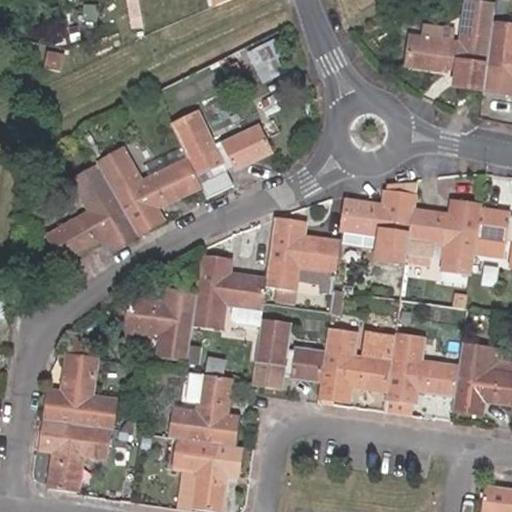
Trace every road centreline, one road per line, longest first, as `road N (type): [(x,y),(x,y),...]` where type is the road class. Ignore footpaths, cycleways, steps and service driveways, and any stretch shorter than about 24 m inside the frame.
road 1 (residential): [(10,509),(38,320),(304,184),(371,133)]
road 2 (track): [(288,0),(0,137)]
road 3 (residential): [(471,447),(303,428),(282,446),(268,511)]
road 4 (residential): [(371,133),(331,61),(311,0)]
road 5 (residential): [(511,157),(371,133)]
